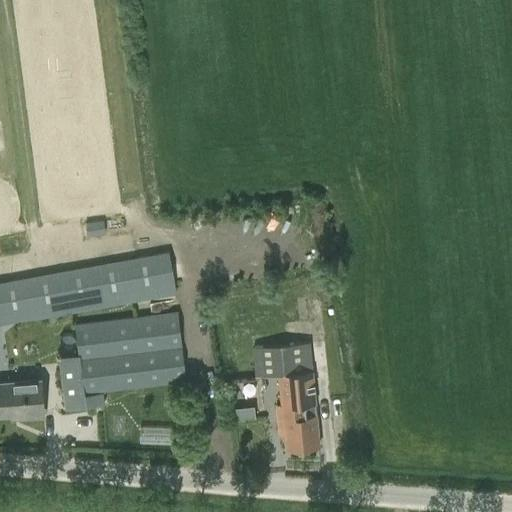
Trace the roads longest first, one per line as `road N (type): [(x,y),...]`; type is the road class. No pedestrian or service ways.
road 1 (unclassified): [(511,506),(0,464)]
road 2 (unknown): [(52,468),(46,331),(163,298),(195,323),(206,354),(214,404),(209,482)]
